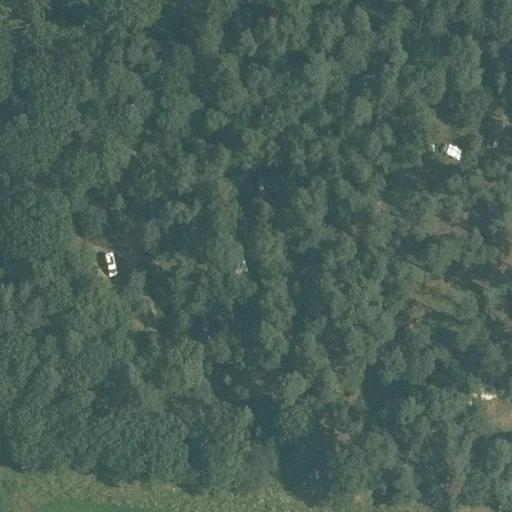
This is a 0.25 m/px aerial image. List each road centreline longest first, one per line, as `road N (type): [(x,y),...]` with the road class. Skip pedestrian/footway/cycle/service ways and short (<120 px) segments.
road 1 (track): [(511,194),(428,258),(360,280),(326,280),(208,196),(61,72),(0,145)]
road 2 (track): [(511,408),(421,434),(284,403),(212,399),(100,420),(0,421)]
road 3 (track): [(0,79),(465,0)]
road 4 (track): [(125,127),(122,217),(137,296),(186,405)]
road 5 (track): [(326,280),(329,344),(348,416)]
